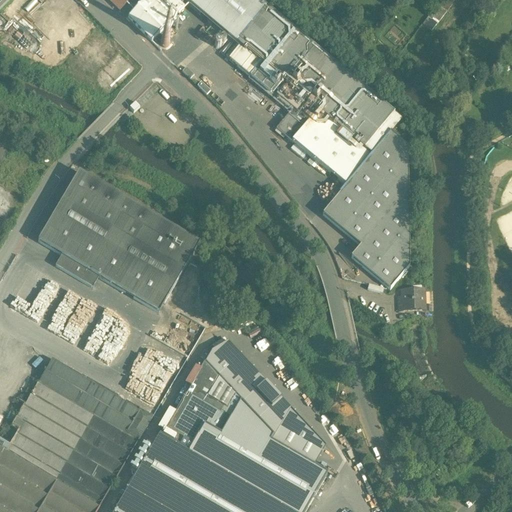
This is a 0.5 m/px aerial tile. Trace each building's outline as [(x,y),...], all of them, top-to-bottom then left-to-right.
[(0,0),(0,10),(10,0),(0,0)] [(109,0),(121,12),(126,7),(132,0),(131,0),(109,0)] [(146,0),(133,13),(128,19),(152,42),(184,10),(174,0),(146,0)] [(266,10),(254,0),(182,0),(230,40),(236,45),(266,10)] [(445,0),(442,0),(423,25),(432,32),(452,5),(445,0)] [(394,116),(266,10),(236,45),(261,66),(281,83),(287,88),(302,100),(317,113),(364,152),(394,116)] [(169,45),(169,43),(169,42),(168,40),(166,40),(165,39),(163,40),(162,41),(161,42),(160,44),(161,45),(162,47),(163,48),(165,48),(167,48),(168,47),(169,45)] [(236,45),(230,40),(219,53),(237,68),(250,79),(261,66),(236,45)] [(219,42),(216,43),(214,46),(214,48),(217,51),(220,50),(222,48),(222,45),(219,42)] [(281,83),(261,66),(250,79),(270,96),(281,83)] [(479,67),(473,75),(477,78),(483,71),(479,67)] [(250,79),(237,68),(234,72),(246,83),(250,79)] [(194,76),(186,69),(182,73),(190,80),(194,76)] [(210,92),(201,83),(197,87),(207,96),(210,92)] [(302,100),(287,88),(276,101),(291,113),(302,100)] [(291,113),(276,131),(291,143),(317,113),(302,100),(291,113)] [(364,152),(317,113),(291,143),(338,182),(364,152)] [(364,152),(338,182),(345,188),(339,196),(340,196),(322,217),(360,248),(351,260),(390,292),(401,279),(409,269),(407,150),(398,143),(399,142),(391,135),(401,123),(394,116),(364,152)] [(88,179),(79,174),(38,243),(62,257),(55,268),(93,290),(99,279),(159,315),(188,265),(199,246),(180,235),(88,179)] [(421,293),(404,293),(404,295),(401,295),(402,300),(398,300),(398,312),(422,311),(421,293)] [(270,442),(313,468),(325,448),(227,343),(211,353),(201,371),(178,410),(176,414),(170,411),(158,430),(164,434),(162,437),(205,462),(238,406),(241,403),(273,438),(270,442)] [(200,358),(205,361),(210,353),(206,350),(200,358)] [(9,448),(103,504),(153,420),(151,419),(140,413),(139,415),(52,363),(11,428),(19,432),(9,448)] [(173,407),(178,410),(201,371),(195,368),(173,407)] [(205,462),(162,437),(116,511),(306,511),(327,477),(313,468),(270,442),(273,438),(241,403),(238,406),(205,462)] [(9,448),(0,442),(0,511),(97,511),(103,504),(9,448)]
